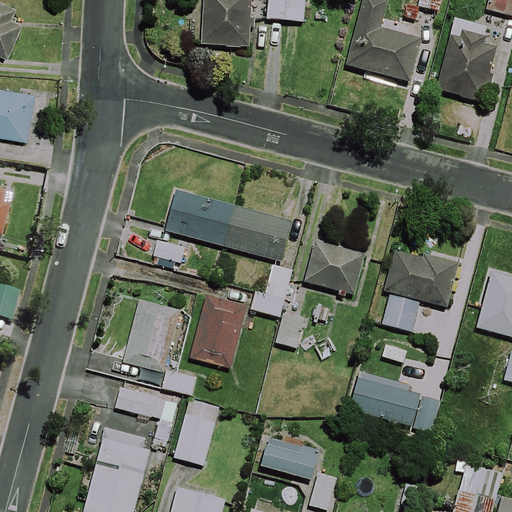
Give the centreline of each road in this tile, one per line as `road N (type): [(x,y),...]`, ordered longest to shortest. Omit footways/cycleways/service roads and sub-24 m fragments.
road 1 (residential): [(5,511),(94,169),(101,97)]
road 2 (residential): [(511,195),(179,107),(101,97)]
